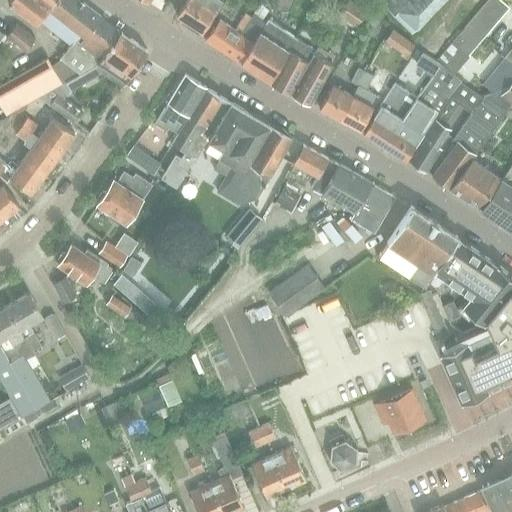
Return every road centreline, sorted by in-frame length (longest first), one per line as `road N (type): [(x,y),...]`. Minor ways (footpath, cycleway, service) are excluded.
road 1 (residential): [(511,248),(176,41)]
road 2 (residential): [(0,270),(94,181),(176,41)]
road 3 (residential): [(301,511),(511,417)]
